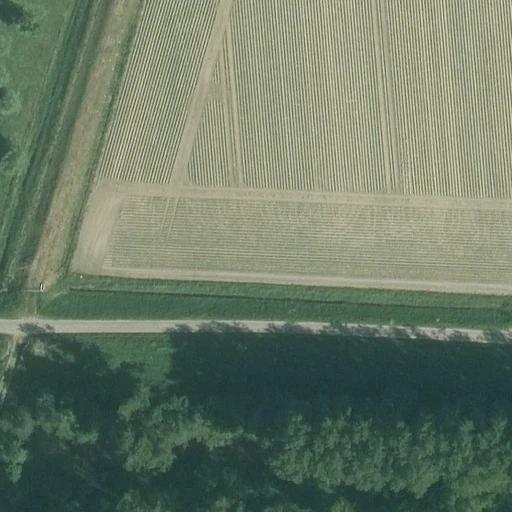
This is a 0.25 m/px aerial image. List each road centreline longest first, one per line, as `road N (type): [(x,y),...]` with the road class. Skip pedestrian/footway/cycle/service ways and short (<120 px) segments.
road 1 (unclassified): [(511,341),(0,326)]
road 2 (track): [(511,416),(5,393)]
road 3 (track): [(511,498),(210,482),(124,489),(63,511)]
